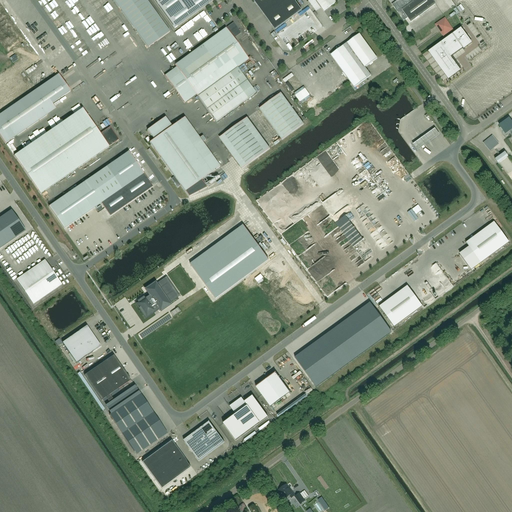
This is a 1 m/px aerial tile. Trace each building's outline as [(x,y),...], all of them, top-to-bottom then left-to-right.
[(170,32),(146,0),(113,0),(148,48),(170,32)] [(153,0),(175,29),(213,0),(153,0)] [(252,0),(275,31),(302,11),(293,0),(252,0)] [(307,0),(312,7),(318,3),(324,11),(336,2),(334,0),(307,0)] [(397,0),(394,3),(394,6),(393,6),(404,21),(408,18),(411,22),(435,4),(431,0),(397,0)] [(206,11),(199,15),(203,20),(209,16),(206,11)] [(442,31),(440,33),(443,37),(453,30),(450,25),(448,26),(444,21),(438,25),(442,31)] [(175,65),(180,73),(169,81),(185,103),(196,95),(216,122),(255,93),(237,68),(248,59),(233,38),(240,33),(233,23),(226,28),(225,28),(175,65)] [(461,28),(428,52),(428,53),(430,52),(449,78),(459,70),(460,72),(461,71),(460,69),(459,70),(456,66),(457,65),(451,57),(463,49),(464,50),(464,49),(464,48),(471,43),(468,40),(461,29),(462,29),(461,28)] [(365,67),(377,58),(359,34),(330,55),(354,87),(371,75),(365,67)] [(0,136),(5,144),(47,115),(43,110),(70,92),(59,75),(0,114),(0,136)] [(294,96),(302,93),(303,96),(313,92),(311,87),(304,90),(301,85),(297,87),(298,89),(292,92),(294,96)] [(259,109),(282,140),(304,125),(281,93),(259,109)] [(109,147),(119,140),(110,127),(100,134),(83,109),(14,156),(40,194),(109,147)] [(248,113),(218,131),(241,169),(271,150),(248,113)] [(220,167),(211,154),(203,160),(176,124),(181,121),(181,120),(172,127),(165,117),(147,130),(154,140),(150,143),(174,177),(171,179),(177,187),(180,185),(189,197),(207,188),(201,180),(220,167)] [(511,122),(509,118),(499,125),(503,132),(511,125),(511,122)] [(440,136),(435,129),(412,145),(417,152),(440,136)] [(491,150),(499,142),(492,134),(484,141),(491,150)] [(504,149),(494,156),(498,161),(508,154),(504,149)] [(153,187),(129,152),(49,207),(64,229),(101,204),(110,217),(153,187)] [(207,180),(209,183),(219,175),(217,172),(207,180)] [(0,248),(26,231),(11,210),(0,218),(0,248)] [(414,222),(418,219),(412,210),(410,211),(411,213),(409,214),(414,222)] [(466,243),(481,263),(509,242),(494,222),(466,243)] [(249,234),(196,273),(216,299),(269,260),(249,234)] [(46,263),(47,262),(45,260),(16,280),(33,305),(62,285),(60,282),(59,283),(46,263)] [(167,302),(177,295),(165,279),(156,285),(155,284),(147,290),(151,295),(146,299),(145,298),(137,304),(146,316),(159,308),(161,310),(169,305),(167,302)] [(394,327),(422,306),(407,286),(379,307),(394,327)] [(392,332),(370,303),(295,358),(316,387),(392,332)] [(76,363),(101,347),(96,340),(87,326),(85,327),(62,343),(76,363)] [(125,372),(114,355),(84,375),(102,401),(118,389),(118,390),(119,389),(118,389),(131,381),(125,372)] [(276,373),(256,387),(270,407),(290,393),(276,373)] [(122,434),(153,412),(141,394),(109,415),(122,434)] [(236,441),(268,417),(253,396),(248,399),(249,399),(245,402),(248,406),(223,424),(236,441)] [(185,442),(199,461),(224,443),(209,422),(192,435),(193,435),(185,442)] [(171,441),(142,462),(162,489),(191,467),(171,441)] [(285,499),(290,496),(291,498),(294,496),(293,493),(292,493),(286,484),(279,489),(282,494),(279,496),(282,501),(285,499)] [(299,492),(294,496),(300,504),(305,501),(299,492)] [(322,498),(318,500),(325,510),(329,507),(322,498)]
